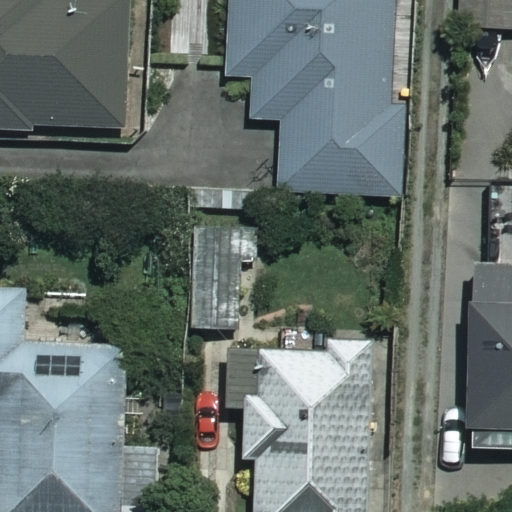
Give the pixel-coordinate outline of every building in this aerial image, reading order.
[(127,0),(0,0),(0,127),(122,132),(127,0)] [(396,0),(231,0),(232,79),(253,79),(253,122),(282,121),(283,196),(397,196),(396,0)] [(511,0),(461,0),(460,31),(511,32),(511,0)] [(239,230),(194,228),(191,326),(236,328),(239,230)] [(511,270),(474,269),(469,449),(511,450),(511,270)] [(362,511),(369,337),(327,335),(327,348),(276,346),(277,333),(231,332),(227,411),(245,411),(243,461),(256,462),(254,511),(362,511)] [(0,511),(129,511),(130,496),(88,494),(92,405),(0,400),(0,511)]
